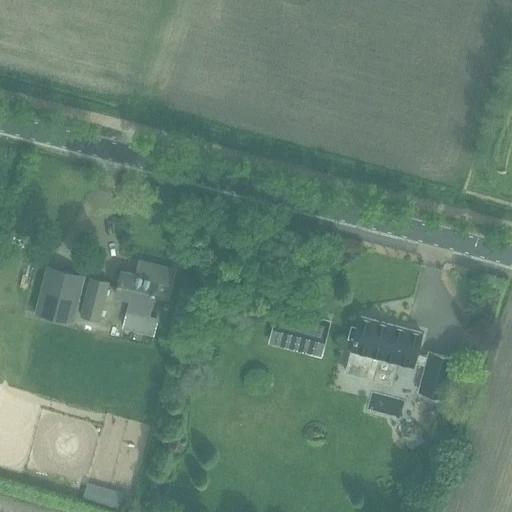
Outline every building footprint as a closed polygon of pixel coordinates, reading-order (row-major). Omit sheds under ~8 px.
[(140,262),(137,275),(122,271),(116,296),(131,300),(128,312),(149,317),(155,295),(167,298),(174,271),(140,262)] [(48,266),(36,315),(72,324),(85,276),(48,266)] [(91,278),(82,317),(99,321),(109,283),(91,278)] [(290,315),(284,336),(326,346),(331,325),(290,315)] [(347,372),(373,379),(379,357),(414,366),(415,363),(426,366),(428,358),(417,355),(423,333),(361,317),(352,349),(352,350),(353,350),(347,372)] [(114,323),(111,335),(121,337),(124,326),(114,323)] [(446,398),(457,360),(429,353),(428,358),(426,366),(419,391),(446,398)]
